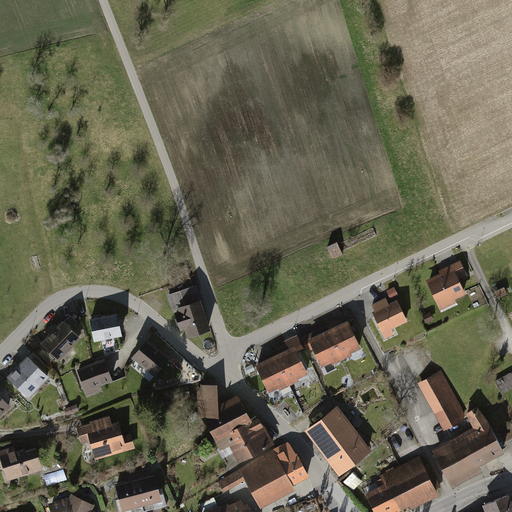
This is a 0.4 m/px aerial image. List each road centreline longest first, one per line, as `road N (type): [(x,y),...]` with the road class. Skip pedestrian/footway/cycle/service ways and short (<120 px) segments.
road 1 (track): [(102,0),(169,169),(222,340),(233,348)]
road 2 (residential): [(220,373),(129,299),(91,291),(45,307),(0,354)]
road 3 (residential): [(454,502),(348,292)]
road 4 (residential): [(350,511),(296,440),(220,373)]
road 5 (residential): [(348,292),(511,212)]
road 6 (residential): [(220,373),(233,348),(348,292)]
road 7 (track): [(269,0),(128,66)]
